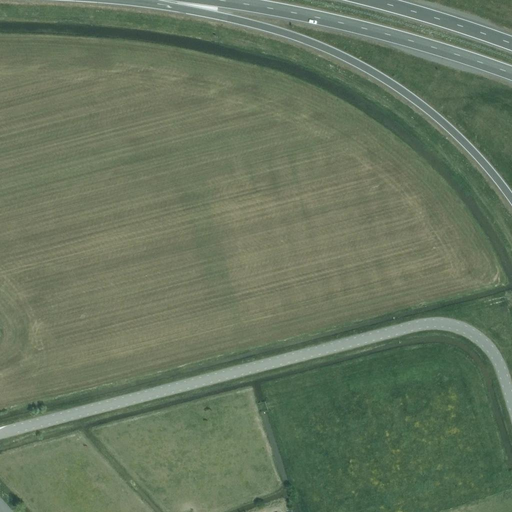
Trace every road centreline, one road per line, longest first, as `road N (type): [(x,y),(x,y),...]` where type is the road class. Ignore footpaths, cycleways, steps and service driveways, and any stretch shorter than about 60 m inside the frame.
road 1 (unclassified): [(0,435),(435,323),(486,345),(511,401)]
road 2 (trunk): [(173,0),(356,62),(426,108),(511,198)]
road 3 (trunk): [(216,0),(392,35),(511,74)]
road 4 (trunk): [(511,45),(371,0)]
